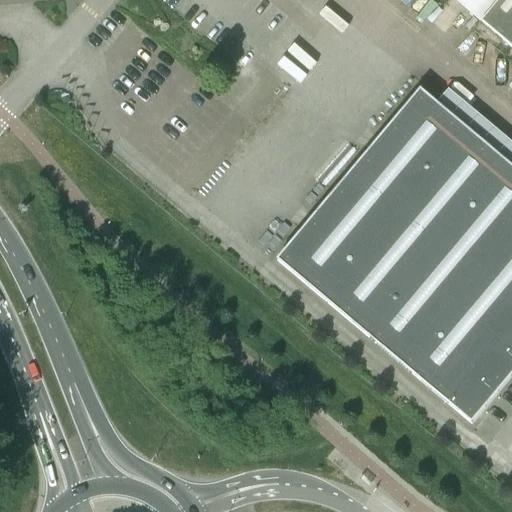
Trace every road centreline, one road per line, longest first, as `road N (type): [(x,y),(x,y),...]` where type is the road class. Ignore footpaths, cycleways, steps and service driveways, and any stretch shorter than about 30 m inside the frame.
road 1 (secondary): [(89,418),(0,225)]
road 2 (secondary): [(184,498),(118,456),(89,418)]
